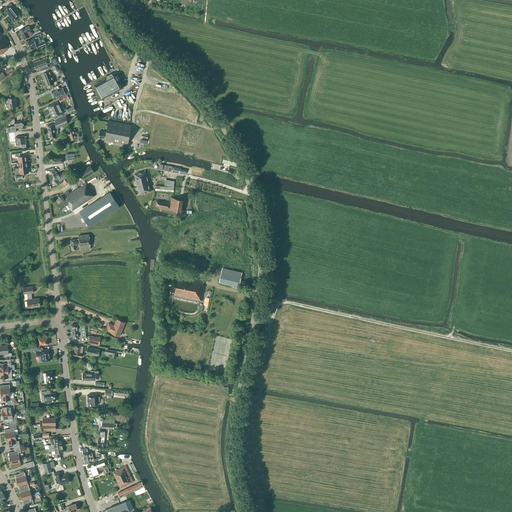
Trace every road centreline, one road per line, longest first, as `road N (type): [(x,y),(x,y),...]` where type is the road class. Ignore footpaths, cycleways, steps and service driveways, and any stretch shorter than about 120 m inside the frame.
road 1 (unclassified): [(240,511),(226,439),(257,256),(246,193)]
road 2 (track): [(511,349),(280,299),(267,322),(248,321)]
road 3 (unclassified): [(246,193),(203,111),(112,21),(102,0)]
road 4 (tertiary): [(96,511),(56,324)]
road 5 (unclassified): [(56,324),(40,155)]
road 6 (unclassified): [(40,155),(28,78),(0,20)]
